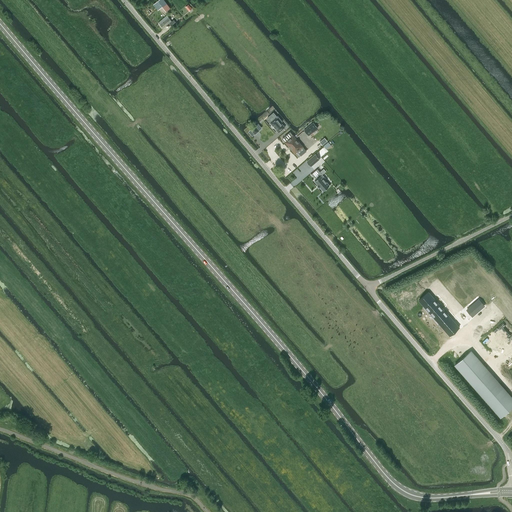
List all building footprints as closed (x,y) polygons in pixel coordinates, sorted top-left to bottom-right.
[(158,1),(154,4),(158,10),(162,7),(163,6),(158,1)] [(163,6),(162,7),(166,11),(170,8),(166,3),(163,6)] [(163,28),(171,21),(167,15),(158,22),(163,28)] [(270,122),(271,124),(271,125),(271,126),(271,127),(272,127),(272,128),(273,128),(274,128),(275,128),(279,132),(284,127),(280,122),(281,122),(277,118),(277,117),(277,116),(277,117),(273,113),(268,118),(271,122),(270,122)] [(313,122),(304,130),(309,135),(318,127),(313,122)] [(255,126),(251,129),(251,130),(255,134),(259,131),(255,126)] [(283,139),(299,157),(306,151),(290,132),(283,139)] [(306,161),(309,164),(311,166),(320,159),(316,155),(315,154),(306,161)] [(323,190),(329,185),(324,179),(325,178),(322,174),(319,177),(317,174),(320,172),(317,169),(311,174),(314,177),(316,179),(315,181),(318,184),(317,185),(320,188),(320,187),(323,190)] [(428,292),(419,300),(450,335),(459,327),(428,292)] [(511,398),(470,351),(455,364),(501,417),(511,407),(511,398)]
